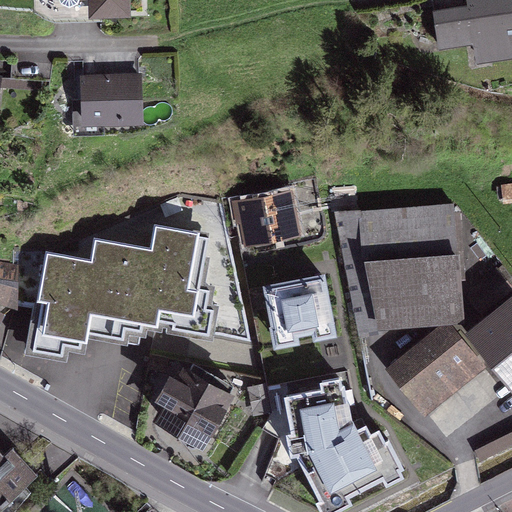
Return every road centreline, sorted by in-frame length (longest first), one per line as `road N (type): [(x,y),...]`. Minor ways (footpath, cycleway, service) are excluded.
road 1 (primary): [(235,511),(0,381)]
road 2 (residential): [(0,45),(145,39)]
